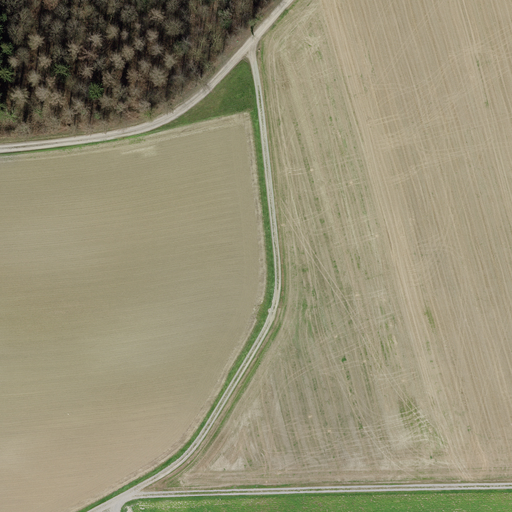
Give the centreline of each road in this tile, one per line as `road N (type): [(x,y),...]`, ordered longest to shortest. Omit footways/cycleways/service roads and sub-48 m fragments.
road 1 (track): [(95,511),(191,453),(273,316),(279,282),(253,40)]
road 2 (track): [(121,497),(511,487)]
road 3 (track): [(290,0),(199,96),(165,120),(127,134),(0,149)]
